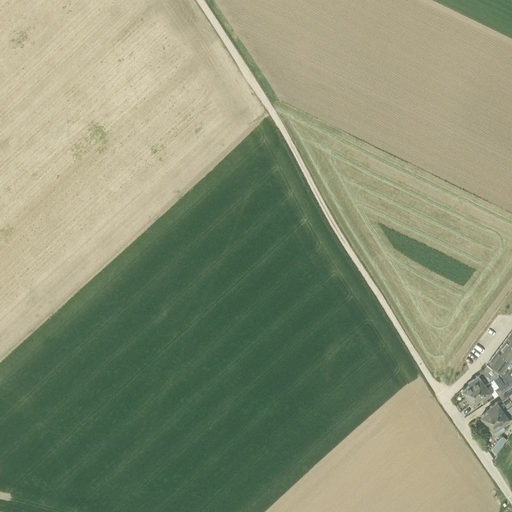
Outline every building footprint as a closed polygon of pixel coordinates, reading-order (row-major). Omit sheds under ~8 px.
[(497,350),(511,362),(511,344),(505,339),(497,350)] [(492,369),(499,374),(511,382),(511,362),(497,350),(489,361),(495,366),(492,369)] [(461,389),(466,396),(499,374),(492,369),(486,364),(478,375),(468,382),(469,384),(461,389)] [(471,403),(482,396),(484,399),(492,393),(487,385),(491,383),(492,385),(497,382),(500,386),(495,389),(498,393),(503,390),(511,382),(499,374),(466,396),(471,403)] [(485,422),(511,403),(511,401),(508,395),(511,392),(511,382),(503,390),(498,393),(502,399),(497,401),(497,400),(486,408),(487,410),(481,415),(485,422)] [(511,403),(485,422),(490,429),(492,432),(499,427),(510,419),(511,418),(511,403)] [(501,434),(493,450),(499,453),(507,437),(501,434)]
